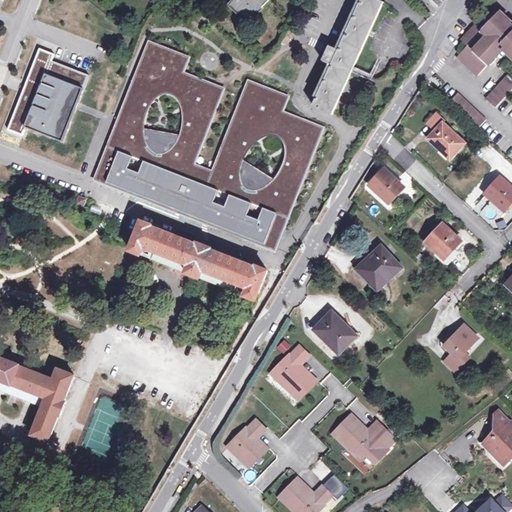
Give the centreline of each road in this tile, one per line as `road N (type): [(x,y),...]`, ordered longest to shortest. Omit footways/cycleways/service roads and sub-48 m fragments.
road 1 (unclassified): [(195,447),(383,127)]
road 2 (unknown): [(0,429),(33,448),(62,447),(103,332),(234,380)]
road 3 (residential): [(383,127),(501,248)]
road 4 (residential): [(248,503),(341,399)]
